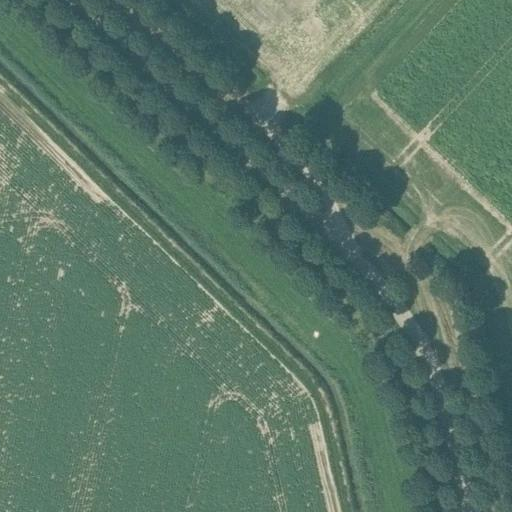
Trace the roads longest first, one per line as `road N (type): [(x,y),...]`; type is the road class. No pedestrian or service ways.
road 1 (unclassified): [(471,511),(440,390),(396,307),(75,0)]
road 2 (track): [(255,121),(292,81),(431,217),(406,259),(426,318),(430,366)]
road 3 (track): [(124,0),(296,162),(325,199),(346,251)]
